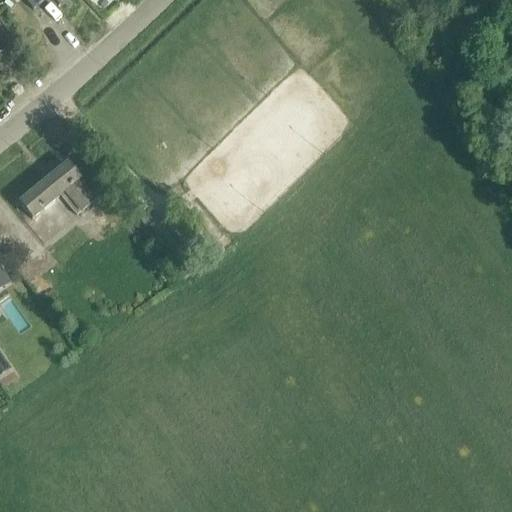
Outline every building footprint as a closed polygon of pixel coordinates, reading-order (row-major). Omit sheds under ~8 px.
[(24,0),(33,10),(44,0),(55,0),(60,5),(61,4),(62,6),(68,0),(24,0)] [(77,183),(79,182),(67,167),(20,206),(32,221),(60,197),(76,217),(81,213),(94,203),(77,183)] [(92,218),(102,232),(113,223),(102,210),(92,218)] [(157,219),(149,225),(155,234),(163,229),(157,219)] [(173,243),(165,249),(162,251),(182,280),(199,268),(179,239),(173,243)] [(0,376),(9,371),(0,358),(0,376)]
